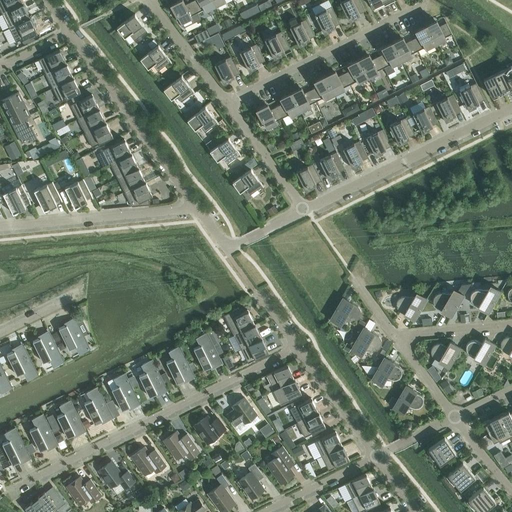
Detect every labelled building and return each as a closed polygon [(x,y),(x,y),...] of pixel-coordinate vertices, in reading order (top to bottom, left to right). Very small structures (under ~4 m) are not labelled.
[(0,0),(0,9),(2,14),(23,4),(21,0),(0,0)] [(183,0),(180,0),(179,1),(172,4),(182,24),(182,23),(192,19),(194,23),(200,20),(200,19),(198,13),(192,1),(185,5),(183,0)] [(194,0),(192,1),(198,13),(204,9),(206,12),(216,7),(212,0),(194,0)] [(359,0),(344,0),(340,2),(350,22),(357,18),(356,16),(365,11),(359,0)] [(382,0),(368,0),(374,10),(385,5),(382,0)] [(264,3),(258,5),(261,11),(267,8),(264,3)] [(23,4),(2,14),(9,28),(30,18),(23,4)] [(340,23),(332,6),(315,15),(325,34),(332,31),(331,28),(340,23)] [(248,9),(240,13),(243,20),(251,16),(248,9)] [(117,28),(125,38),(130,34),(135,41),(147,31),(148,32),(135,14),(117,28)] [(30,18),(9,28),(16,42),(37,32),(30,18)] [(229,19),(224,22),(227,27),(232,25),(229,19)] [(315,36),(307,19),(290,27),(300,47),(307,43),(306,41),(315,36)] [(437,20),(426,25),(436,45),(446,40),(446,41),(447,40),(445,37),(452,34),(446,23),(439,26),(437,20)] [(241,25),(237,27),(240,33),(247,30),(245,26),(242,28),(241,25)] [(419,36),(412,40),(419,54),(420,54),(418,51),(425,48),(426,50),(427,50),(426,50),(436,45),(426,25),(416,31),(419,36)] [(195,36),(198,42),(209,37),(206,30),(195,36)] [(231,30),(222,34),(225,41),(234,36),(231,30)] [(290,48),(282,31),(265,40),(275,59),(282,56),(281,53),(290,48)] [(218,33),(211,37),(215,44),(222,40),(218,33)] [(403,37),(393,42),(402,62),(412,57),(413,57),(411,54),(418,51),(419,54),(412,40),(406,43),(403,37)] [(154,39),(148,44),(152,48),(158,44),(154,39)] [(385,53),(379,56),(386,71),(388,75),(395,71),(393,67),(393,66),(402,62),(393,42),(382,47),(385,53)] [(265,61),(257,44),(240,52),(249,72),(257,68),(255,66),(265,61)] [(159,45),(141,59),(148,69),(153,65),(158,71),(171,62),(171,63),(172,62),(159,45)] [(60,50),(39,60),(46,74),(67,64),(60,50)] [(369,54),(359,59),(368,78),(378,73),(378,74),(379,74),(378,71),(384,68),(385,71),(386,71),(379,56),(372,60),(369,54)] [(240,73),(232,56),(215,64),(224,84),(232,81),(230,78),(240,73)] [(450,57),(444,60),(447,66),(453,63),(450,57)] [(351,70),(345,73),(352,87),(351,84),(357,81),(358,84),(359,84),(359,83),(368,78),(359,59),(349,64),(351,70)] [(67,64),(46,74),(53,88),(74,78),(67,64)] [(454,68),(446,72),(449,78),(457,73),(454,68)] [(511,83),(505,68),(494,74),(504,93),(511,89),(511,83)] [(335,71),(325,76),(335,95),(344,90),(345,91),(345,90),(344,88),(350,84),(352,87),(345,73),(338,76),(335,71)] [(416,74),(410,77),(413,82),(419,79),(416,74)] [(494,74),(483,79),(493,99),(504,93),(494,74)] [(182,75),(164,89),(172,99),(176,96),(181,102),(194,92),(195,93),(182,75)] [(25,76),(20,80),(24,84),(29,81),(25,76)] [(318,86),(311,90),(318,104),(317,101),(323,98),(325,101),(325,100),(335,95),(325,76),(315,81),(318,86)] [(74,78),(53,88),(60,103),(81,92),(74,78)] [(31,82),(25,85),(29,92),(34,89),(31,82)] [(426,82),(420,85),(423,90),(428,88),(426,82)] [(476,83),(459,91),(469,111),(476,107),(475,104),(485,100),(476,83)] [(302,87),(291,92),(301,112),(311,107),(311,108),(311,107),(310,104),(316,101),(318,104),(311,90),(304,93),(302,87)] [(22,123),(23,119),(30,115),(19,92),(1,101),(22,143),(29,139),(30,139),(33,137),(32,134),(31,132),(30,129),(29,130),(25,129),(24,127),(23,125),(22,123)] [(284,103),(277,107),(284,121),(285,121),(283,118),(289,115),(291,117),(301,112),(291,92),(281,98),(284,103)] [(372,95),(371,99),(373,103),(379,100),(376,93),(372,95)] [(403,93),(396,97),(400,104),(406,100),(403,93)] [(461,111),(453,94),(436,102),(446,122),(453,119),(452,116),(461,111)] [(71,105),(78,119),(99,109),(92,95),(71,105)] [(268,104),(264,106),(257,109),(267,129),(277,124),(278,124),(276,121),(283,118),(284,121),(277,107),(271,110),(268,104)] [(187,120),(195,130),(200,126),(205,133),(218,123),(218,124),(219,123),(205,106),(192,116),(187,120)] [(438,123),(430,106),(413,114),(423,134),(430,130),(428,128),(438,123)] [(347,108),(342,110),(345,117),(353,113),(351,109),(347,108)] [(99,109),(78,119),(85,133),(106,123),(99,109)] [(189,111),(184,115),(187,120),(192,116),(189,111)] [(359,116),(352,119),(355,126),(362,122),(359,116)] [(415,134),(406,117),(389,126),(399,145),(406,142),(405,139),(415,134)] [(63,119),(52,125),(55,131),(57,129),(66,125),(63,119)] [(106,123),(85,133),(92,148),(113,137),(106,123)] [(314,124),(308,127),(312,133),(317,131),(314,124)] [(334,128),(328,131),(331,139),(338,136),(334,128)] [(392,146),(383,129),(366,137),(376,157),(383,153),(382,151),(392,146)] [(35,147),(29,150),(32,155),(34,159),(60,146),(55,137),(49,140),(50,143),(37,149),(35,147)] [(228,137),(210,151),(218,161),(222,157),(227,164),(240,155),(241,156),(241,155),(228,137)] [(329,138),(323,140),(326,146),(332,144),(329,138)] [(301,139),(290,144),(293,150),(304,145),(301,139)] [(104,150),(111,164),(132,154),(125,140),(104,150)] [(368,157),(360,140),(343,149),(353,168),(360,165),(359,162),(368,157)] [(309,141),(304,143),(307,149),(312,146),(309,141)] [(9,145),(13,152),(9,154),(12,159),(21,155),(14,142),(9,145)] [(269,143),(266,145),(271,152),(276,149),(275,146),(269,143)] [(69,156),(66,150),(58,154),(61,160),(69,156)] [(345,169),(337,152),(320,160),(329,180),(337,176),(335,174),(345,169)] [(132,154),(111,164),(118,178),(139,168),(132,154)] [(82,157),(77,160),(80,167),(85,164),(82,157)] [(253,158),(248,162),(252,167),(257,163),(253,158)] [(322,181),(313,163),(296,172),(302,183),(306,192),(313,188),(312,185),(322,181)] [(139,168),(118,178),(125,192),(146,182),(139,168)] [(251,169),(233,182),(240,192),(245,189),(250,195),(263,186),(263,187),(264,186),(251,169)] [(90,175),(84,178),(87,184),(93,181),(90,175)] [(75,208),(77,207),(77,208),(80,207),(79,206),(88,201),(87,200),(92,198),(93,198),(84,178),(83,179),(78,181),(65,187),(75,208)] [(19,179),(0,188),(0,201),(1,203),(7,200),(14,214),(15,213),(18,212),(23,209),(23,208),(23,209),(22,208),(26,206),(31,203),(31,204),(32,204),(22,184),(19,179)] [(44,211),(46,210),(46,211),(49,210),(49,209),(57,204),(57,203),(62,201),(63,201),(53,181),(52,182),(53,182),(48,185),(47,184),(34,190),(44,211)] [(146,182),(125,192),(132,207),(150,205),(149,198),(153,196),(146,182)] [(99,188),(93,191),(96,197),(102,194),(99,188)] [(274,206),(269,210),(272,216),(278,212),(274,206)] [(471,301),(471,302),(472,303),(473,304),(474,304),(488,313),(501,291),(478,290),(477,290),(475,290),(474,291),(472,292),(471,293),(471,294),(471,295),(470,296),(470,297),(470,298),(470,300),(471,301)] [(433,299),(433,301),(433,302),(433,303),(434,304),(434,305),(435,306),(436,307),(437,308),(451,316),(464,295),(441,293),(440,293),(439,294),(438,294),(437,294),(436,295),(435,296),(434,297),(434,298),(434,299),(433,299)] [(396,303),(396,304),(396,305),(396,306),(396,307),(397,308),(397,309),(398,309),(398,310),(399,311),(400,312),(414,320),(427,298),(405,297),(404,297),(403,297),(401,297),(400,298),(399,299),(398,299),(398,300),(397,301),(397,302),(396,303)] [(330,319),(352,321),(354,321),(355,321),(356,320),(357,320),(358,319),(359,318),(360,317),(360,316),(361,315),(361,314),(361,313),(361,312),(361,311),(360,310),(360,309),(359,308),(359,307),(358,307),(357,306),(343,298),(330,319)] [(224,315),(234,335),(255,324),(248,310),(241,313),(238,308),(224,315)] [(69,324),(59,328),(69,350),(76,346),(80,354),(90,349),(84,336),(89,333),(83,321),(77,323),(73,315),(73,316),(74,318),(68,321),(69,324)] [(360,320),(356,326),(361,330),(365,323),(360,320)] [(255,324),(234,335),(241,349),(262,338),(255,324)] [(351,349),(374,351),(375,350),(376,350),(378,349),(379,349),(379,348),(380,348),(380,347),(381,346),(381,345),(382,344),(382,342),(382,341),(381,340),(381,339),(380,338),(380,337),(379,337),(379,336),(378,336),(364,327),(351,349)] [(51,359),(54,366),(54,367),(64,362),(47,328),(46,329),(48,331),(42,334),(43,336),(33,341),(43,363),(51,359)] [(215,329),(207,333),(213,345),(220,341),(215,329)] [(59,331),(52,334),(56,342),(62,338),(59,331)] [(207,333),(197,338),(201,345),(194,349),(204,370),(214,365),(215,367),(221,364),(222,367),(223,366),(213,345),(207,333)] [(501,343),(501,344),(501,345),(501,346),(501,347),(501,348),(502,349),(502,350),(503,351),(504,351),(505,352),(511,356),(511,337),(510,337),(508,337),(507,337),(506,337),(505,338),(504,338),(503,339),(503,340),(502,340),(501,341),(501,342),(501,343)] [(262,338),(241,349),(248,363),(269,353),(262,338)] [(471,341),(469,342),(468,342),(468,343),(467,344),(466,345),(466,346),(466,347),(466,348),(466,350),(466,351),(467,353),(468,354),(469,355),(484,364),(495,344),(485,338),(482,344),(477,341),(476,341),(475,340),(474,340),(473,340),(472,341),(471,341)] [(25,372),(28,379),(28,380),(38,375),(21,341),(21,342),(22,344),(16,347),(17,349),(7,354),(17,376),(25,372)] [(431,351),(431,352),(431,353),(431,354),(431,355),(432,355),(432,356),(433,357),(434,358),(435,359),(449,367),(460,348),(450,342),(447,347),(443,345),(441,344),(440,344),(439,344),(438,344),(437,344),(435,345),(434,345),(433,346),(433,347),(432,348),(431,349),(431,350),(431,351)] [(180,346),(170,351),(173,359),(166,362),(177,384),(187,379),(188,381),(194,378),(195,380),(196,380),(180,346)] [(383,349),(379,356),(383,358),(387,352),(383,349)] [(228,356),(222,358),(225,364),(231,361),(228,356)] [(372,379),(394,380),(395,380),(396,380),(397,380),(398,379),(399,379),(400,378),(401,378),(401,377),(401,376),(402,375),(402,374),(402,373),(402,372),(402,371),(402,370),(402,369),(401,368),(401,367),(400,366),(399,366),(398,365),(384,357),(372,379)] [(152,360),(142,365),(146,372),(139,376),(150,397),(160,392),(161,394),(167,391),(168,394),(169,393),(164,383),(160,375),(152,360)] [(0,387),(2,392),(12,388),(0,363),(0,387)] [(287,365),(266,375),(274,390),(294,379),(287,365)] [(437,372),(432,376),(436,382),(441,377),(437,372)] [(115,379),(108,382),(112,389),(122,411),(132,406),(133,408),(139,405),(141,407),(125,373),(115,378),(115,379)] [(165,373),(160,375),(164,383),(169,380),(165,373)] [(294,379),(274,390),(281,404),(302,394),(294,379)] [(446,380),(441,384),(446,393),(452,390),(446,380)] [(393,407),(416,409),(417,409),(418,409),(419,408),(420,408),(421,407),(422,406),(423,405),(423,404),(424,403),(424,401),(424,400),(424,399),(423,398),(423,397),(422,396),(422,395),(421,395),(420,394),(406,386),(393,407)] [(98,387),(88,392),(91,399),(84,403),(95,424),(105,419),(106,421),(112,418),(113,421),(114,420),(113,418),(106,403),(98,387)] [(480,389),(472,392),(475,399),(483,395),(480,389)] [(393,397),(389,402),(388,403),(392,406),(397,399),(393,397)] [(235,409),(227,415),(235,426),(243,420),(245,423),(257,415),(244,398),(233,406),(235,409)] [(291,409),(298,423),(319,413),(311,398),(291,409)] [(112,400),(106,403),(113,418),(120,415),(112,400)] [(70,401),(60,405),(64,413),(57,417),(68,438),(78,433),(79,435),(85,432),(86,435),(87,434),(84,429),(81,423),(70,401)] [(266,404),(261,408),(266,414),(271,411),(266,404)] [(508,410),(499,415),(509,435),(511,433),(511,412),(510,414),(509,411),(508,410)] [(319,413),(298,423),(305,437),(326,427),(319,413)] [(43,414),(33,419),(37,427),(30,430),(40,451),(50,446),(51,449),(57,446),(59,448),(60,448),(43,414)] [(485,426),(489,434),(494,443),(499,440),(509,435),(499,415),(489,420),(490,421),(491,423),(485,426)] [(210,422),(210,420),(207,416),(194,425),(208,443),(221,434),(220,433),(226,429),(218,418),(212,423),(210,422)] [(87,420),(81,423),(84,429),(90,426),(87,420)] [(269,423),(260,430),(266,438),(274,431),(269,423)] [(16,428),(6,433),(10,440),(2,444),(13,465),(23,460),(24,462),(30,459),(31,462),(32,461),(16,428)] [(187,434),(182,438),(177,431),(162,442),(164,441),(177,459),(185,453),(189,459),(200,451),(187,434)] [(315,442),(322,456),(343,446),(335,432),(315,442)] [(277,435),(272,439),(275,444),(281,440),(277,435)] [(429,448),(439,463),(440,464),(456,453),(445,437),(429,448)] [(249,438),(244,442),(247,446),(252,443),(249,438)] [(236,443),(235,450),(237,452),(244,448),(240,441),(236,443)] [(293,441),(287,445),(290,449),(296,446),(293,441)] [(32,443),(26,446),(30,454),(36,451),(32,443)] [(294,474),(289,467),(294,463),(283,446),(272,454),(275,458),(267,464),(281,484),(294,474)] [(343,446),(322,456),(329,471),(350,460),(343,446)] [(155,450),(150,454),(145,447),(130,458),(132,457),(145,475),(153,469),(156,473),(166,465),(155,450)] [(299,447),(293,450),(296,458),(303,454),(299,447)] [(218,454),(212,457),(216,462),(221,459),(218,454)] [(226,460),(221,464),(225,469),(230,465),(226,460)] [(112,461),(99,470),(103,475),(102,477),(105,482),(107,482),(111,487),(117,482),(120,483),(125,489),(135,481),(128,471),(122,476),(112,461)] [(448,474),(460,488),(461,489),(476,477),(463,461),(448,474)] [(251,472),(238,481),(251,499),(265,489),(258,481),(264,476),(255,464),(248,468),(251,472)] [(222,474),(217,478),(221,484),(208,494),(221,511),(222,511),(235,503),(224,488),(229,485),(222,474)] [(366,474),(345,484),(352,498),(373,488),(366,474)] [(91,479),(85,483),(80,477),(67,486),(80,504),(88,499),(91,503),(102,495),(91,479)] [(468,498),(479,511),(483,511),(496,501),(483,486),(468,498)] [(373,488),(352,498),(358,511),(360,511),(380,502),(373,488)] [(144,490),(137,496),(139,500),(147,494),(144,490)] [(469,490),(464,493),(468,498),(472,494),(469,490)] [(25,508),(28,511),(56,511),(55,510),(65,503),(57,491),(49,497),(45,492),(38,498),(33,503),(32,502),(25,508)] [(190,502),(178,511),(179,511),(199,511),(200,511),(201,511),(206,509),(199,499),(192,504),(190,502)]
